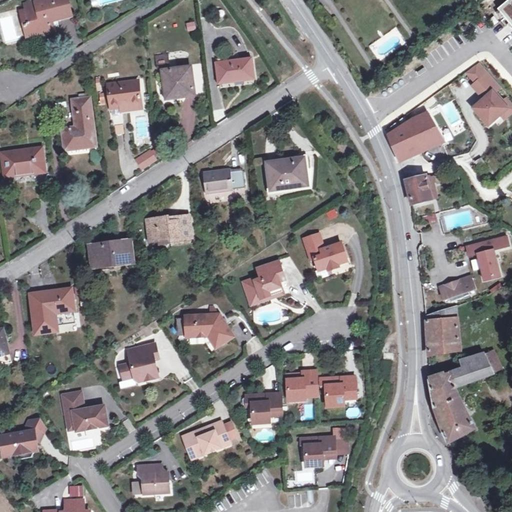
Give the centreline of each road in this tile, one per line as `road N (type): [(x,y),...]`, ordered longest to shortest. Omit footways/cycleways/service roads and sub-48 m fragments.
road 1 (residential): [(334,65),(0,279)]
road 2 (residential): [(123,511),(92,468),(291,336),(345,323)]
road 3 (tertiary): [(365,120),(392,177),(402,225),(414,329),(414,438)]
road 4 (residential): [(365,120),(486,39),(511,66)]
road 5 (residential): [(160,0),(9,99)]
